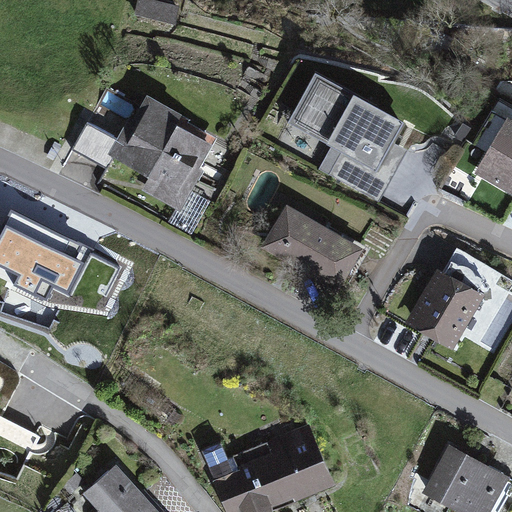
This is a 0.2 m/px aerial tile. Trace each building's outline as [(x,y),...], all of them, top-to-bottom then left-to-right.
[(180,5),(162,0),(137,0),(134,14),(176,24),(180,5)] [(287,122),(332,146),(320,169),(379,201),(408,150),(395,143),(407,121),(316,71),(287,122)] [(117,139),(88,122),(72,149),(107,169),(115,156),(151,176),(143,189),(181,210),(205,168),(202,166),(218,137),(180,116),(182,113),(147,93),(131,123),(127,121),(117,139)] [(511,117),(509,115),(475,174),(511,195),(511,117)] [(364,248),(286,203),(260,247),(338,292),(364,248)] [(444,271),(438,267),(405,322),(453,351),(486,296),(502,305),(511,287),(511,279),(458,248),(444,271)] [(0,390),(3,384),(0,382),(0,451),(27,464),(40,437),(0,417),(0,390)] [(211,467),(209,468),(226,511),(273,511),(273,507),(293,498),(295,502),(336,483),(309,423),(228,459),(221,442),(203,450),(211,467)] [(511,475),(449,442),(422,492),(459,511),(499,511),(508,496),(510,497),(511,492),(511,482),(508,480),(511,475)] [(160,511),(117,464),(84,494),(100,511),(160,511)]
